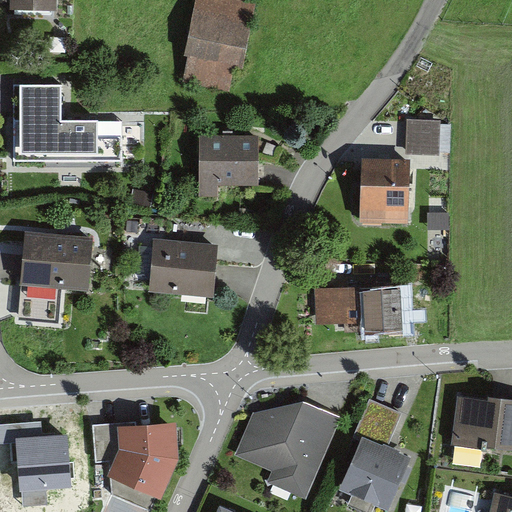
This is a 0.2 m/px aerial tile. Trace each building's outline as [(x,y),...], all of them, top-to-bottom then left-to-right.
[(256,14),(206,5),(194,70),(244,79),(256,14)] [(63,84),(14,84),(14,161),(45,161),(45,154),(98,154),(98,119),(63,119),(63,84)] [(408,118),(407,151),(442,152),(443,119),(408,118)] [(104,139),(125,140),(126,122),(105,121),(104,139)] [(455,125),(446,124),(445,151),(454,152),(455,125)] [(202,133),(200,196),(218,197),(219,181),(259,182),(260,134),(202,133)] [(413,159),(363,158),(361,216),(411,217),(413,159)] [(30,238),(26,280),(99,287),(104,245),(30,238)] [(148,241),(145,287),(213,292),(216,245),(148,241)] [(405,284),(318,289),(320,321),(362,319),(363,330),(407,327),(405,284)] [(492,402),(461,397),(453,458),(481,462),(483,450),(487,450),(488,445),(511,448),(511,399),(493,397),(492,402)] [(310,499),(344,419),(306,403),(256,412),(238,455),(278,472),(273,484),(310,499)] [(405,416),(373,403),(338,488),(393,510),(414,457),(392,448),(405,416)] [(0,443),(18,442),(39,440),(37,422),(0,424),(0,443)] [(130,424),(93,427),(96,460),(110,459),(113,495),(150,511),(174,458),(172,427),(130,430),(130,424)] [(67,438),(39,440),(18,442),(22,487),(70,483),(67,438)] [(511,511),(511,495),(497,492),(493,511),(511,511)]
